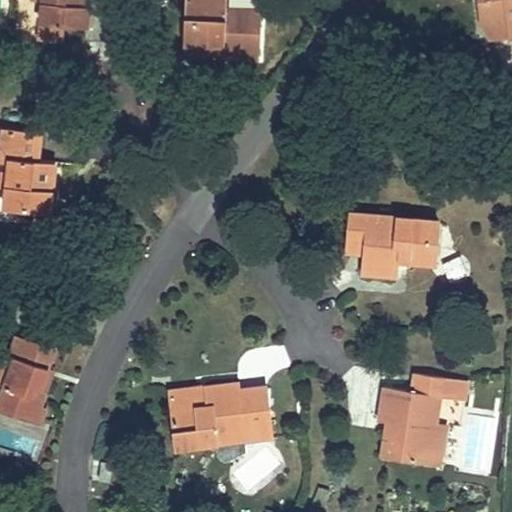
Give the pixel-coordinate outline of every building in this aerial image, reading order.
[(51,0),(51,1),(49,21),(71,23),(96,26),(98,0),(51,0)] [(188,0),(189,32),(228,32),(228,49),(263,49),(262,0),(188,0)] [(511,0),(480,0),(482,21),(511,19),(511,0)] [(511,19),(482,21),(489,33),(511,32),(511,19)] [(70,42),(71,23),(49,21),(48,40),(70,42)] [(228,32),(189,32),(189,48),(228,49),(228,32)] [(8,130),(5,159),(18,160),(15,186),(13,206),(58,211),(61,164),(45,162),(48,135),(8,130)] [(18,160),(5,159),(3,185),(15,186),(18,160)] [(375,227),(375,214),(356,213),(356,252),(375,251),(376,270),(413,270),(413,257),(444,257),(443,213),(400,214),(400,227),(375,227)] [(400,214),(375,214),(375,227),(400,227),(400,214)] [(449,279),(469,274),(463,254),(443,260),(449,279)] [(0,415),(0,443),(37,452),(39,438),(48,400),(42,398),(46,379),(3,370),(0,384),(0,402),(3,403),(0,415)] [(383,397),(374,431),(394,436),(392,445),(385,443),(379,467),(422,478),(431,442),(420,439),(427,412),(437,415),(442,394),(411,386),(407,403),(383,397)] [(197,417),(163,420),(167,454),(209,450),(208,436),(237,433),(239,447),(265,444),(261,406),(238,407),(237,396),(196,400),(197,417)] [(161,403),(163,420),(197,417),(196,400),(161,403)] [(431,442),(437,415),(427,412),(420,439),(431,442)] [(394,436),(374,431),(366,464),(379,467),(385,443),(392,445),(394,436)] [(208,436),(209,450),(239,447),(237,433),(208,436)] [(39,438),(37,452),(44,454),(47,440),(39,438)] [(431,442),(422,478),(429,480),(438,444),(431,442)]
